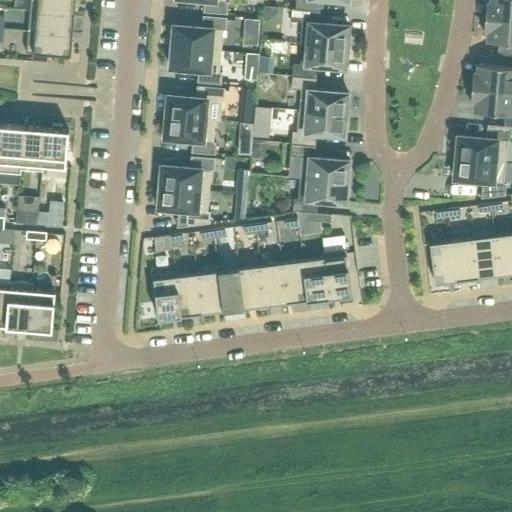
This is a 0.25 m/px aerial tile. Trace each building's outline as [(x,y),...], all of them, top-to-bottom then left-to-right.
[(30,0),(29,9),(74,13),(75,0),(30,0)] [(226,1),(225,0),(204,0),(203,11),(227,13),(228,1),(226,1)] [(343,0),(349,0),(348,0),(296,0),(295,8),(319,10),(320,0),(343,0)] [(486,2),(485,16),(511,18),(511,0),(490,0),(491,2),(486,2)] [(318,22),(319,10),(295,8),(291,7),(290,20),(302,21),(300,43),(302,43),(302,42),(347,46),(349,24),(318,22)] [(72,34),(74,13),(29,9),(28,30),(72,34)] [(173,24),(172,46),(221,50),(223,29),(226,29),(227,17),(203,15),(202,26),(173,24)] [(511,18),(485,16),(484,30),(488,31),(487,40),(511,42),(511,18)] [(72,34),(28,30),(26,51),(71,55),(72,34)] [(293,63),(292,75),(316,77),(317,65),(345,67),(347,46),(302,42),(302,43),(300,63),(293,63)] [(219,71),(221,50),(172,46),(170,67),(198,69),(197,81),(221,83),(222,71),(219,71)] [(511,66),(478,63),(478,72),(473,72),(471,86),(511,89),(511,66)] [(301,88),(299,109),(346,113),(348,92),(315,89),(316,77),(292,75),(291,87),(301,88)] [(166,116),(215,120),(220,120),(222,100),(224,100),(225,87),(197,85),(196,97),(167,94),(166,116)] [(511,89),(471,86),(470,100),(475,101),(474,110),(505,113),(504,125),(511,125),(511,89)] [(345,135),(346,113),(299,109),(297,131),(292,130),(291,142),(315,144),(316,132),(345,135)] [(214,141),(215,120),(166,116),(164,137),(192,140),(191,152),(215,154),(216,141),(214,141)] [(52,128),(45,127),(42,165),(43,165),(66,167),(69,129),(62,129),(62,124),(53,123),(52,128)] [(23,125),(2,124),(0,146),(0,171),(20,173),(21,168),(20,168),(23,125)] [(456,156),(505,161),(507,140),(510,140),(511,126),(487,124),(486,137),(458,135),(456,156)] [(42,165),(45,127),(23,125),(20,168),(21,168),(42,170),(43,165),(42,165)] [(314,156),(315,144),(291,142),(290,155),(302,156),(300,177),(348,181),(350,159),(314,156)] [(161,164),(160,186),(209,190),(211,169),(214,169),(215,157),(191,155),(190,167),(161,164)] [(505,161),(456,156),(454,178),(482,180),(481,197),(505,194),(506,182),(503,182),(505,161)] [(346,202),(348,181),(300,177),(299,198),(294,198),(293,210),(317,212),(318,200),(346,202)] [(208,210),(209,190),(160,186),(159,190),(155,190),(154,202),(158,202),(158,207),(186,210),(185,225),(209,222),(210,210),(208,210)] [(490,202),(491,210),(504,209),(502,201),(490,202)] [(479,212),(491,210),(490,202),(478,204),(479,212)] [(448,208),(449,216),(461,214),(460,206),(448,208)] [(436,217),(449,216),(448,208),(435,209),(436,217)] [(306,220),(318,221),(319,213),(306,212),(306,220)] [(319,213),(318,221),(331,222),(331,214),(319,213)] [(37,224),(38,215),(28,215),(27,223),(37,224)] [(48,216),(38,215),(37,224),(47,224),(48,216)] [(285,219),(286,227),(299,226),(298,217),(285,219)] [(255,223),(256,231),(269,229),(268,221),(255,223)] [(256,231),(255,223),(243,224),(244,232),(256,231)] [(213,228),(214,236),(226,235),(225,227),(213,228)] [(201,238),(214,236),(213,228),(200,230),(201,238)] [(494,234),(495,234),(495,229),(471,232),(472,237),(473,237),(478,277),(499,274),(494,234)] [(36,231),(26,230),(26,238),(36,239),(36,231)] [(46,232),(36,231),(36,239),(46,240),(46,232)] [(511,231),(495,234),(494,234),(499,274),(511,272),(511,231)] [(170,234),(171,242),(184,240),(183,232),(170,234)] [(171,242),(170,234),(158,235),(159,243),(171,242)] [(472,237),(451,239),(457,280),(478,277),(473,237),(472,237)] [(457,280),(451,239),(430,242),(435,282),(457,280)] [(351,293),(346,248),(322,251),(323,256),(324,256),(329,296),(351,293)] [(329,296),(324,256),(323,256),(303,259),(308,299),(329,296)] [(303,259),(282,261),(287,301),(308,299),(303,259)] [(265,304),(287,301),(282,261),(260,264),(265,304)] [(197,272),(202,312),(223,310),(218,269),(219,269),(218,264),(195,267),(196,272),(197,272)] [(265,304),(260,264),(239,267),(244,307),(265,304)] [(244,307),(239,267),(219,269),(218,269),(223,310),(244,307)] [(176,274),(176,270),(153,273),(158,318),(180,315),(175,275),(176,274)] [(175,275),(180,315),(202,312),(197,272),(196,272),(176,274),(175,275)] [(10,283),(7,325),(28,327),(32,289),(33,282),(10,280),(9,282),(10,283)] [(0,324),(7,325),(10,283),(9,282),(0,281),(0,324)] [(55,291),(32,289),(28,327),(52,329),(55,291)] [(101,305),(100,293),(81,294),(82,306),(101,305)]
